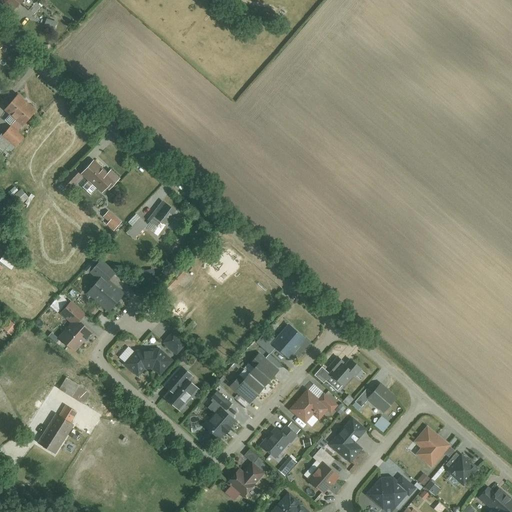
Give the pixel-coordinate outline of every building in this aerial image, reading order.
[(5,0),(15,8),(19,5),(28,13),(39,0),(38,0),(5,0)] [(0,129),(0,157),(1,158),(41,113),(17,93),(2,111),(10,118),(0,129)] [(98,163),(85,177),(107,198),(120,185),(98,163)] [(79,179),(70,172),(57,187),(66,194),(79,179)] [(13,189),(7,197),(12,202),(19,194),(13,189)] [(163,201),(147,220),(155,227),(160,221),(165,225),(176,212),(163,201)] [(148,225),(141,218),(127,232),(133,239),(148,225)] [(99,284),(88,296),(109,314),(119,302),(105,290),(110,284),(96,272),(91,277),(99,284)] [(58,342),(74,355),(90,336),(79,328),(87,318),(71,305),(60,318),(71,326),(58,342)] [(21,328),(11,318),(5,325),(15,335),(21,328)] [(278,348),(292,360),(308,340),(292,327),(280,342),(270,334),(262,345),(274,354),(278,348)] [(175,334),(165,345),(177,357),(187,345),(175,334)] [(129,348),(120,358),(127,363),(135,352),(129,348)] [(136,354),(124,368),(137,379),(144,372),(150,372),(155,374),(160,377),(170,365),(154,353),(145,351),(139,353),(136,354)] [(231,388),(249,404),(277,371),(258,355),(251,362),(257,367),(243,383),(238,380),(231,388)] [(332,379),(344,389),(359,373),(352,366),(348,371),(339,362),(331,371),(336,375),(332,379)] [(176,415),(198,392),(189,384),(193,378),(182,369),(163,391),(171,398),(165,406),(176,415)] [(70,378),(62,390),(83,403),(91,391),(70,378)] [(362,409),(369,402),(384,416),(397,402),(383,388),(376,395),(370,390),(356,404),(362,409)] [(313,391),(292,414),(302,423),(311,412),(324,423),(335,411),(313,391)] [(217,394),(212,400),(225,412),(230,406),(217,394)] [(60,418),(54,414),(37,441),(55,452),(72,426),(69,424),(76,413),(75,412),(67,407),(60,418)] [(233,425),(220,413),(205,431),(218,442),(223,436),(226,440),(231,434),(228,431),(233,425)] [(383,418),(376,427),(385,434),(392,426),(383,418)] [(365,435),(352,424),(331,449),(350,465),(362,451),(356,446),(365,435)] [(193,426),(193,436),(201,436),(201,426),(193,426)] [(261,449),(275,462),(298,437),(287,428),(281,435),(276,431),(271,437),(273,439),(272,441),(267,437),(262,444),(264,446),(261,449)] [(451,449),(428,430),(416,445),(423,451),(417,458),(433,471),(451,449)] [(252,451),(247,457),(256,465),(261,459),(252,451)] [(307,487),(321,497),(337,476),(330,471),(336,463),(322,452),(314,462),(322,468),(307,487)] [(450,474),(464,486),(476,472),(462,460),(450,474)] [(228,486),(243,500),(263,477),(251,467),(245,474),(241,471),(228,486)] [(426,475),(419,483),(425,487),(432,480),(426,475)] [(396,487),(385,477),(367,498),(382,511),(389,511),(406,494),(411,499),(416,493),(402,480),(396,487)] [(432,480),(426,488),(436,496),(442,489),(432,480)] [(511,511),(511,507),(489,490),(479,502),(491,511),(511,511)] [(428,492),(422,499),(428,504),(434,497),(428,492)] [(305,511),(289,497),(275,511),(305,511)]
